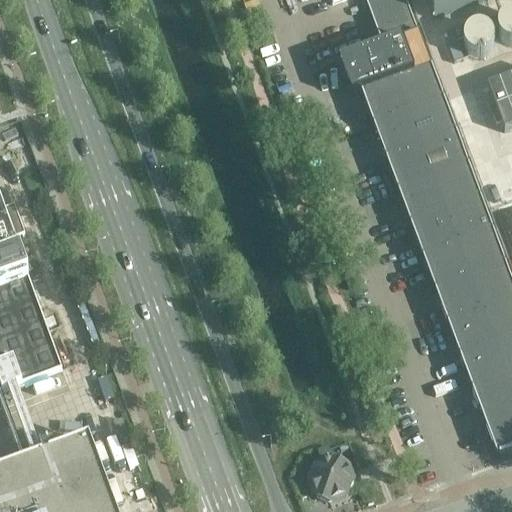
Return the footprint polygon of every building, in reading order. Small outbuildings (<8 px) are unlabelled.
[(404,0),(363,0),(382,49),(418,36),(404,0)] [(425,0),(433,20),(487,0),(425,0)] [(382,49),(348,62),(496,459),(511,453),(511,287),(418,36),(382,49)] [(454,38),(445,41),(454,64),(463,61),(454,38)] [(0,398),(8,396),(13,409),(17,421),(23,436),(33,465),(18,471),(3,476),(0,477),(0,511),(112,511),(108,498),(88,445),(41,462),(40,462),(30,433),(25,418),(21,406),(16,393),(61,377),(18,260),(12,242),(13,242),(24,238),(14,210),(3,214),(1,214),(0,210),(0,398)] [(334,455),(333,459),(346,465),(347,461),(334,455)] [(333,459),(321,463),(315,466),(308,479),(315,497),(329,503),(347,496),(353,483),(346,465),(333,459)] [(160,511),(151,487),(126,497),(131,511),(160,511)]
